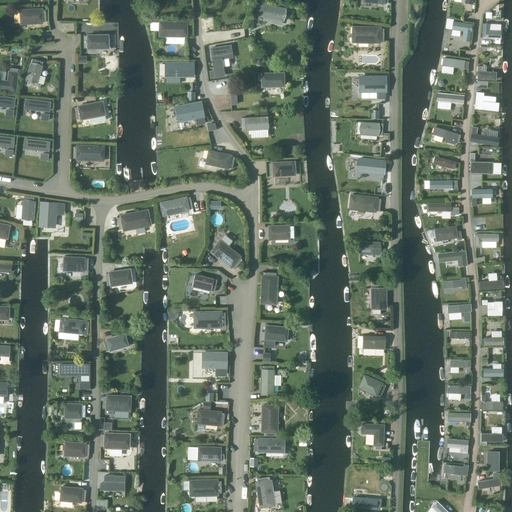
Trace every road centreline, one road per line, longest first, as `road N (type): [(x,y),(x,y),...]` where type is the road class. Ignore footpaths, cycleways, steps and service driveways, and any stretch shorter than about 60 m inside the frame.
road 1 (residential): [(466,511),(475,329),(463,171),(479,0)]
road 2 (residential): [(392,511),(396,0)]
road 3 (residential): [(241,511),(253,200)]
road 4 (residential): [(100,201),(91,511)]
road 5 (residential): [(253,200),(252,176),(205,96),(197,0)]
road 6 (residential): [(61,193),(65,42),(51,22),(50,0)]
road 7 (residential): [(253,200),(186,187),(100,201)]
